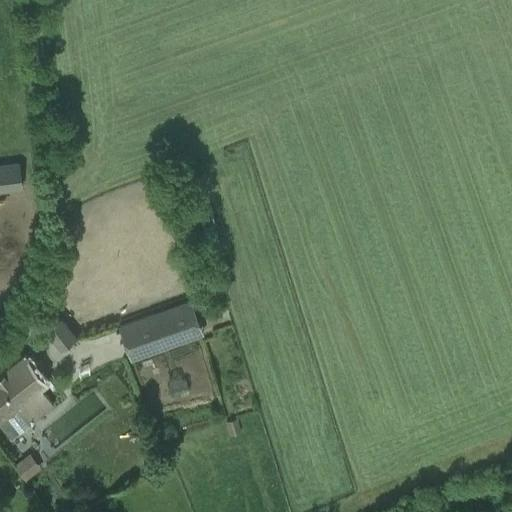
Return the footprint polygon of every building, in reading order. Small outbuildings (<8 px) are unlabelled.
[(49,171),(0,171),(0,197),(50,196),(49,171)] [(131,359),(185,337),(175,309),(155,317),(154,315),(119,327),(131,359)] [(0,421),(1,422),(50,384),(28,354),(0,375),(0,421)] [(188,369),(196,393),(211,388),(204,364),(188,369)] [(237,419),(225,422),(229,434),(240,431),(237,419)] [(46,472),(64,467),(59,451),(41,456),(46,472)]
